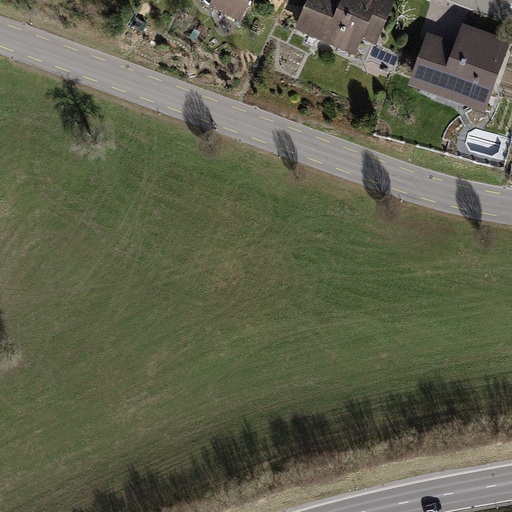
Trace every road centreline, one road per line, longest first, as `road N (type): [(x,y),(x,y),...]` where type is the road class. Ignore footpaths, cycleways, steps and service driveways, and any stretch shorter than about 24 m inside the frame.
road 1 (unclassified): [(0,34),(405,180),(511,206)]
road 2 (secondary): [(368,511),(511,482)]
